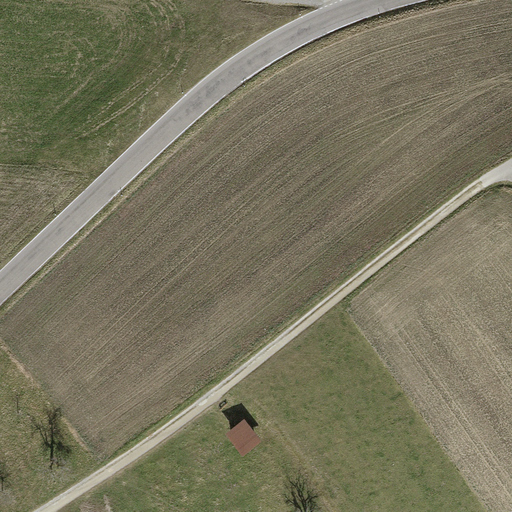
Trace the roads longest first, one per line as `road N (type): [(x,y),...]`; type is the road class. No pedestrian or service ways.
road 1 (track): [(511,172),(443,216),(147,460),(63,511)]
road 2 (unclassified): [(390,0),(348,10),(236,69),(0,290)]
